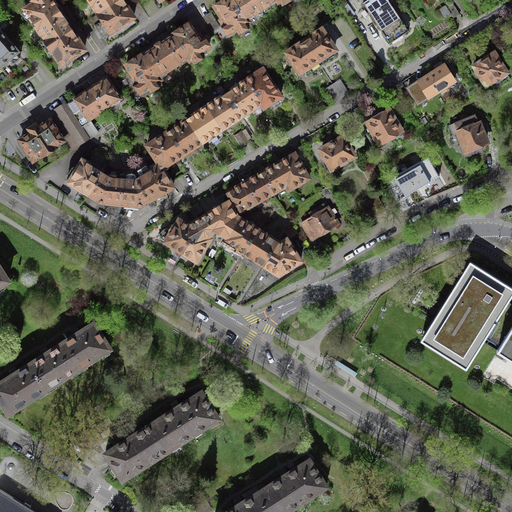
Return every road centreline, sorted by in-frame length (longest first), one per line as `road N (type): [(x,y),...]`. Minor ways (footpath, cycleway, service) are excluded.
road 1 (residential): [(120,234),(511,4)]
road 2 (primary): [(266,354),(511,509)]
road 3 (primary): [(0,189),(216,323)]
road 4 (residential): [(511,168),(348,247),(318,271),(310,296)]
road 5 (residential): [(0,129),(197,0)]
road 6 (primary): [(511,230),(443,233),(310,296)]
road 7 (residential): [(0,431),(129,511)]
